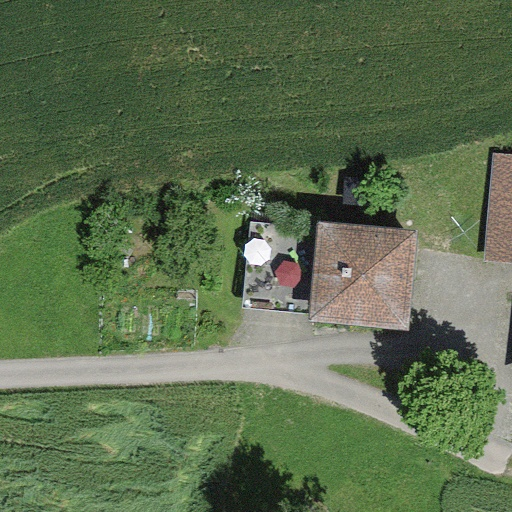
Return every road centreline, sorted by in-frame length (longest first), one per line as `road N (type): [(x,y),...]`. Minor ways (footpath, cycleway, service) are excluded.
road 1 (residential): [(245,366),(309,379),(507,462)]
road 2 (residential): [(245,366),(0,376)]
